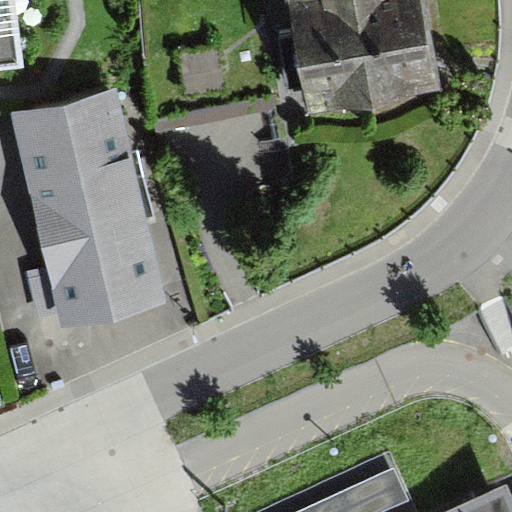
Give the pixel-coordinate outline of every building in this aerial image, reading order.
[(15,0),(0,0),(0,55),(22,52),(15,0)] [(308,98),(440,75),(426,0),(286,0),(291,26),(278,28),(288,82),(304,79),(308,98)] [(218,42),(178,49),(186,92),(226,85),(218,42)] [(60,318),(166,294),(117,80),(11,105),(60,318)] [(0,371),(9,369),(0,332),(0,371)] [(394,464),(289,511),(375,511),(410,496),(394,464)] [(511,511),(511,472),(424,511),(511,511)]
